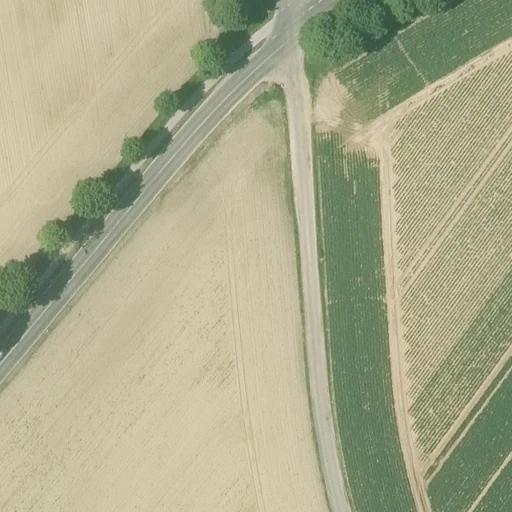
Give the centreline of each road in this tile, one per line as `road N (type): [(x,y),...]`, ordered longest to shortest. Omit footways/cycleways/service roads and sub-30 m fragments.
road 1 (unclassified): [(287,39),(321,385),(343,511)]
road 2 (secondary): [(0,361),(224,92),(287,39)]
